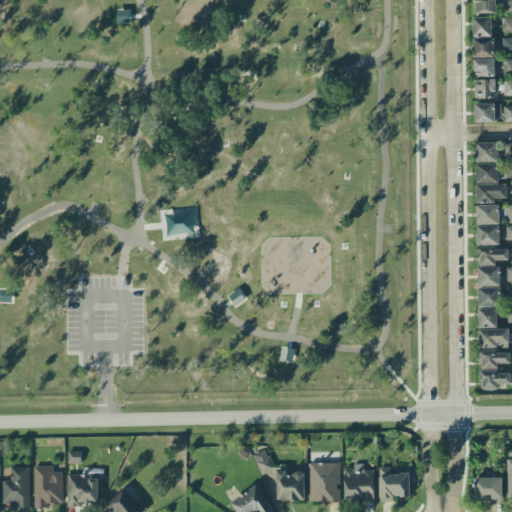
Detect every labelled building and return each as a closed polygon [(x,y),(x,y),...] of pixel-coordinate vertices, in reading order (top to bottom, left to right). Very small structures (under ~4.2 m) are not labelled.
[(496,13),(496,0),(473,0),(473,12),(496,13)] [(511,0),(501,0),(502,12),(511,11),(511,0)] [(492,36),(491,16),(473,17),(474,36),(492,36)] [(511,16),(502,16),(503,31),(511,30),(511,16)] [(474,56),(494,56),(493,37),(473,37),(474,56)] [(511,37),(503,37),(503,53),(511,52),(511,37)] [(503,74),(511,73),(511,57),(503,58),(503,74)] [(474,58),(474,76),(495,75),(495,58),(474,58)] [(475,97),(497,97),(496,78),(475,79),(475,97)] [(475,121),(503,120),(502,102),(475,103),(475,121)] [(497,142),(475,142),(476,161),(498,161),(497,142)] [(476,163),(476,182),(498,182),(498,163),(476,163)] [(477,202),(495,202),(495,197),(506,197),(506,183),(476,184),(477,202)] [(477,224),(498,223),(498,204),(476,204),(477,224)] [(477,244),(499,244),(499,225),(476,225),(477,244)] [(509,259),(508,246),(479,246),(479,264),(496,264),(496,259),(509,259)] [(478,286),(500,286),(500,266),(477,266),(478,286)] [(478,306),(501,306),(500,287),(478,287),(478,306)] [(497,327),(497,307),(478,308),(479,327),(497,327)] [(509,328),(479,327),(478,346),(508,347),(509,328)] [(498,368),(498,363),(510,362),(510,352),(499,352),(499,348),(480,349),(480,368),(498,368)] [(498,383),(511,383),(510,373),(499,373),(499,369),(480,369),(480,388),(498,388),(498,383)] [(260,474),(274,469),(267,449),(253,454),(260,474)] [(81,462),(81,451),(68,450),(67,462),(81,462)] [(308,462),(309,501),(340,500),(339,462),(308,462)] [(374,499),(374,469),(363,469),(363,463),(353,463),(353,467),(344,467),(344,499),(374,499)] [(53,465),(34,466),(34,507),(49,506),(49,503),(63,503),(62,472),(53,472),(53,465)] [(30,466),(11,466),(11,480),(2,480),(2,503),(16,503),(16,507),(30,507),(30,466)] [(409,496),(409,466),(379,466),(379,501),(394,501),(394,496),(409,496)] [(304,499),(305,472),(286,472),(286,470),(277,469),(277,499),(304,499)] [(67,505),(80,506),(80,502),(98,502),(98,476),(67,475),(67,505)] [(474,498),(502,498),(503,477),(474,477),(474,498)] [(261,511),(271,505),(255,484),(230,502),(237,511),(261,511)] [(143,511),(149,507),(142,498),(136,503),(124,488),(106,503),(113,511),(143,511)]
